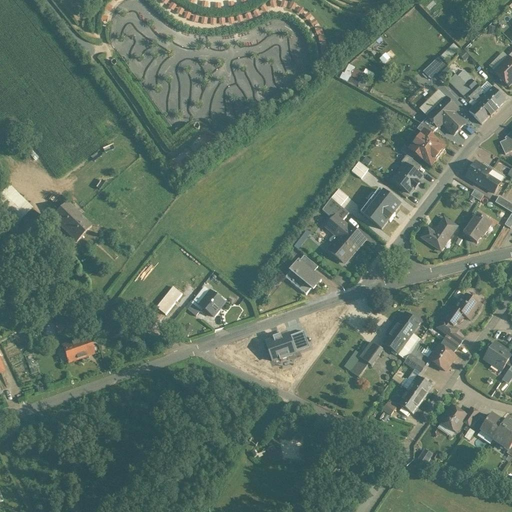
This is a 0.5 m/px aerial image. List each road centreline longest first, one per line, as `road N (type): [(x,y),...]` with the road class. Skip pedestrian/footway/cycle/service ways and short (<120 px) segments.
road 1 (unclassified): [(199,348),(402,453)]
road 2 (unclassified): [(199,348),(0,268)]
road 3 (residential): [(511,105),(395,247)]
road 4 (residential): [(199,348),(359,292)]
road 5 (unclassified): [(0,421),(119,377)]
road 6 (track): [(359,292),(288,395)]
